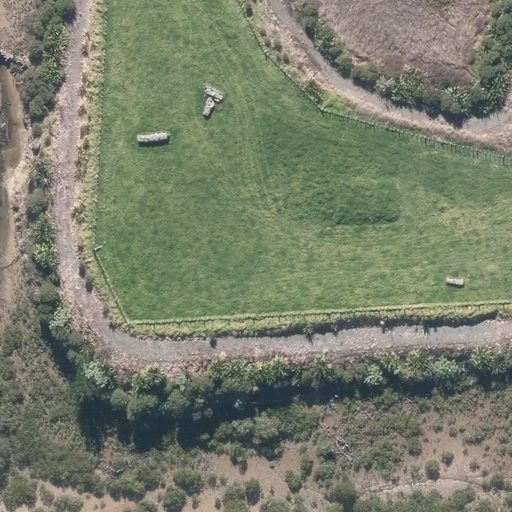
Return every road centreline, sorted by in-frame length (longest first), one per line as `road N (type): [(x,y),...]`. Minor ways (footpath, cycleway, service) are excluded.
road 1 (track): [(511,334),(127,344),(95,318),(78,288),(66,113),(72,0)]
road 2 (track): [(267,0),(287,40),(338,83),(419,100),(490,94),(511,81)]
